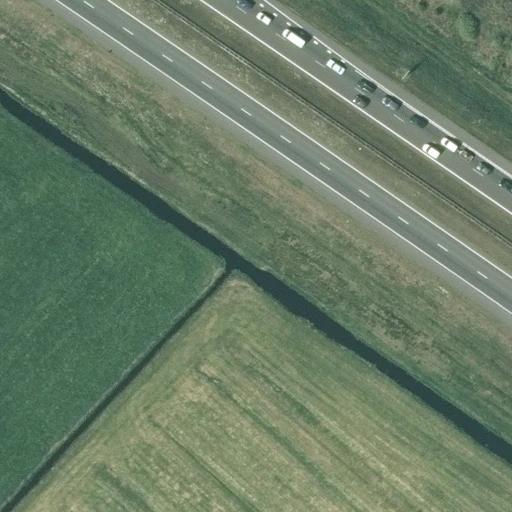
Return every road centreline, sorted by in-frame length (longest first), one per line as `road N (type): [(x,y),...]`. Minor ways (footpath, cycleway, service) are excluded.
road 1 (motorway): [(71,0),(511,304)]
road 2 (motorway): [(511,199),(222,0)]
